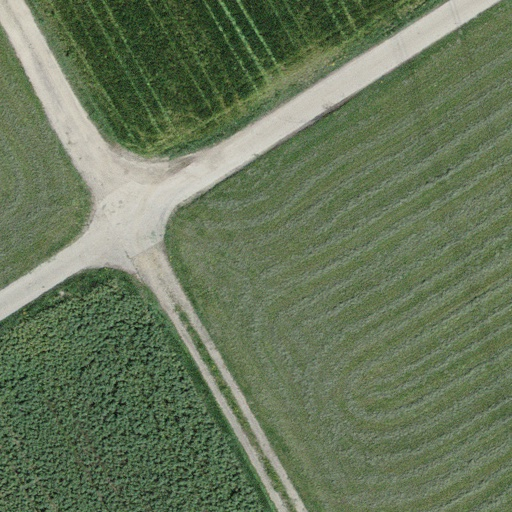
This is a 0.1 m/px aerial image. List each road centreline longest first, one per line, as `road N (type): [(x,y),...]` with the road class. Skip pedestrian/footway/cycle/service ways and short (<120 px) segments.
road 1 (track): [(131,221),(475,0)]
road 2 (track): [(290,511),(131,221)]
road 3 (track): [(131,221),(6,0)]
road 4 (track): [(131,221),(0,306)]
